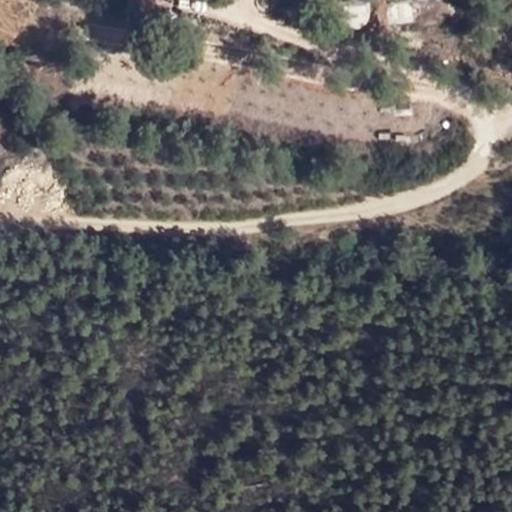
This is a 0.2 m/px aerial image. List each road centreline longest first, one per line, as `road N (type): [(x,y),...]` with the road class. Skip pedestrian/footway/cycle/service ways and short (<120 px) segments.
road 1 (unclassified): [(0,228),(267,227),(411,200),(469,175),(511,114)]
road 2 (unclassified): [(511,98),(471,105),(424,72),(285,46),(206,3)]
